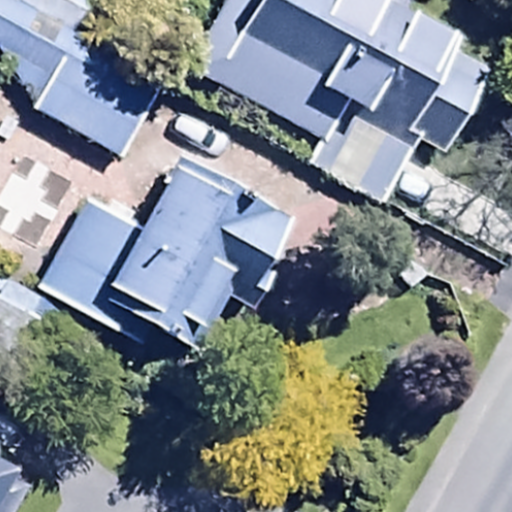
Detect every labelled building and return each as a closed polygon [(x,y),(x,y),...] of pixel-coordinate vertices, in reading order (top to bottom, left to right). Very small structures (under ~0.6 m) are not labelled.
[(0,0),(0,85),(32,102),(27,111),(119,160),(159,85),(62,33),(77,4),(69,0),(0,0)] [(220,0),(183,70),(314,141),(300,167),(376,208),(414,138),(443,154),(487,72),(445,50),(457,28),(404,0),(220,0)] [(128,226),(80,200),(29,291),(137,351),(150,329),(192,353),(220,302),(245,315),(268,274),(258,269),(287,217),(247,195),(251,188),(173,144),(128,226)] [(84,328),(8,284),(0,297),(0,383),(38,406),(84,328)] [(0,511),(5,511),(21,485),(1,474),(9,460),(0,454),(0,511)]
